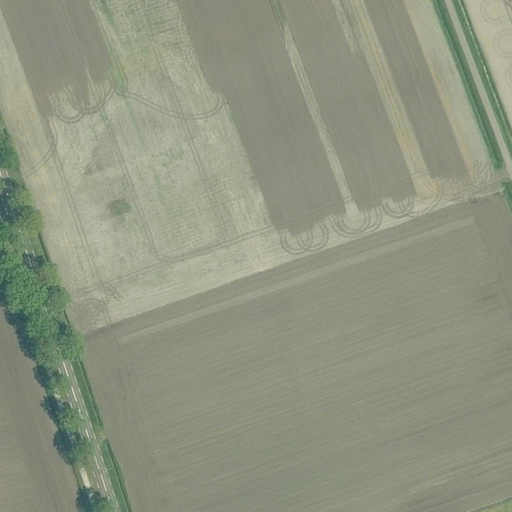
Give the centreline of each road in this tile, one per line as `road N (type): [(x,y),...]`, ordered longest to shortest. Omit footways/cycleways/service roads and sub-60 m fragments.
road 1 (primary): [(114,511),(0,171)]
road 2 (unclassified): [(511,171),(447,0)]
